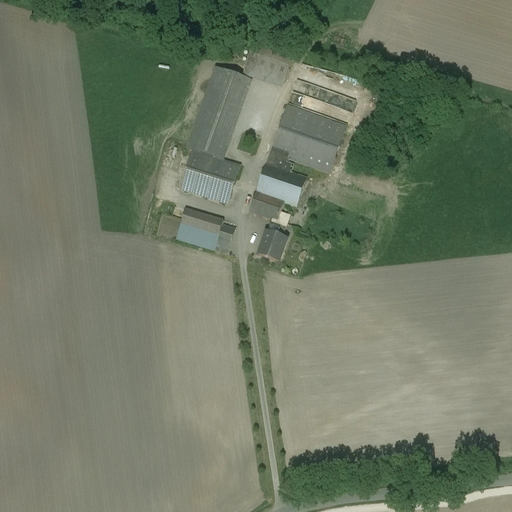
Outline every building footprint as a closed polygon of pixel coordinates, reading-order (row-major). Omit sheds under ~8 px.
[(292,58),(253,45),(246,68),(285,81),(292,58)] [(216,71),(187,150),(216,160),(244,81),(216,71)] [(244,81),(216,160),(223,163),(252,84),(244,81)] [(347,128),(287,107),(269,157),(286,163),(287,161),(330,176),(347,128)] [(223,163),(192,153),(180,191),(228,206),(240,168),(223,163)] [(269,157),(256,195),(273,201),(286,163),(269,157)] [(286,163),(273,201),(284,205),(297,209),(307,181),(291,175),(294,166),(286,163)] [(273,201),(256,195),(249,214),(272,222),(277,223),(281,214),(284,205),(273,201)] [(224,223),(185,211),(176,240),(215,252),(215,251),(218,243),(222,228),(224,223)] [(272,222),(267,235),(266,234),(258,257),(279,264),(287,242),(282,240),(290,218),(281,214),(277,223),(272,222)] [(234,232),(222,228),(218,243),(228,247),(230,247),(234,232)] [(228,247),(218,243),(215,251),(227,255),(228,247)]
